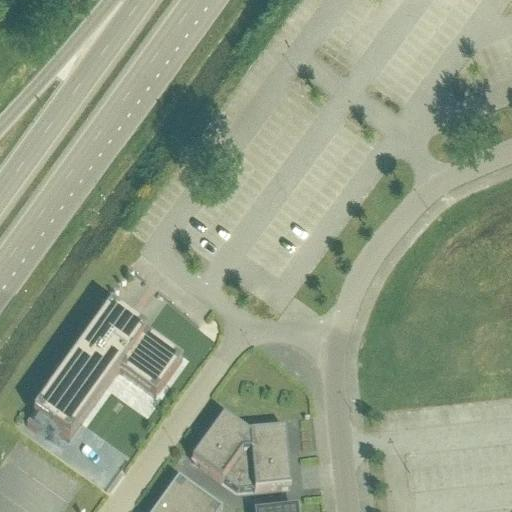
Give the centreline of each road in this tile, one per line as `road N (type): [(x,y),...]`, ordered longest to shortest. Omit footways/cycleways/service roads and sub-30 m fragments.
road 1 (primary): [(0,270),(196,0)]
road 2 (unclassified): [(113,511),(244,333),(334,338)]
road 3 (unclassified): [(334,338),(367,262),(398,221),(433,186),(511,152)]
road 4 (primary): [(139,0),(0,192)]
road 5 (primary): [(121,0),(0,126)]
road 6 (unclassified): [(347,511),(334,338)]
